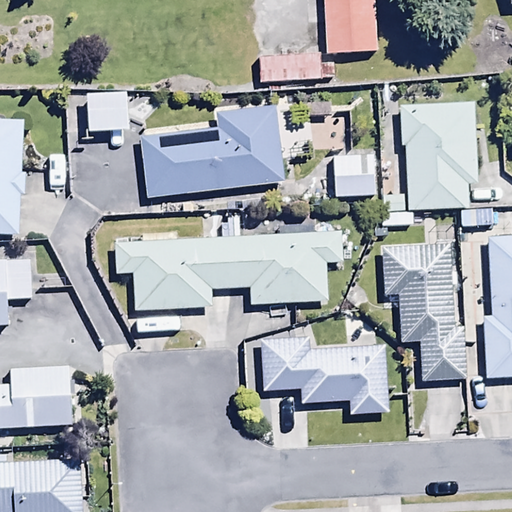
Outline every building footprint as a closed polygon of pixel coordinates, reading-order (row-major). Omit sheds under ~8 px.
[(379,0),(329,0),(333,51),(383,48),(379,0)] [(320,59),(256,63),(258,87),(321,83),(320,59)] [(128,95),(86,96),(87,140),(129,139),(128,95)] [(475,108),(400,112),(401,151),(406,151),(408,216),(468,214),(467,190),(479,190),(475,108)] [(140,143),(147,204),(287,188),(279,114),(216,120),(218,134),(140,143)] [(0,240),(19,241),(21,201),(27,201),(28,177),(21,177),(24,127),(0,125),(0,240)] [(375,161),(331,163),(333,204),(377,202),(375,161)] [(383,218),(380,218),(381,232),(412,231),(412,218),(405,218),(404,200),(383,200),(383,218)] [(460,215),(460,232),(493,231),(492,215),(460,215)] [(341,269),(340,239),(115,247),(116,281),(134,280),(135,316),(214,313),(213,295),(249,294),(249,311),(328,308),(326,269),(341,269)] [(511,241),(487,243),(491,321),(483,322),(487,385),(511,383),(511,241)] [(450,251),(383,256),(386,301),(398,300),(401,347),(419,346),(422,389),(466,386),(463,335),(455,335),(450,251)] [(31,266),(0,267),(0,333),(10,333),(9,306),(32,305),(31,266)] [(308,343),(260,345),(263,398),(300,396),(301,410),(350,407),(351,420),(389,418),(385,352),(309,356),(308,343)] [(0,434),(74,432),(71,373),(11,376),(11,389),(0,389),(0,434)] [(82,511),(79,464),(0,467),(0,511),(82,511)]
